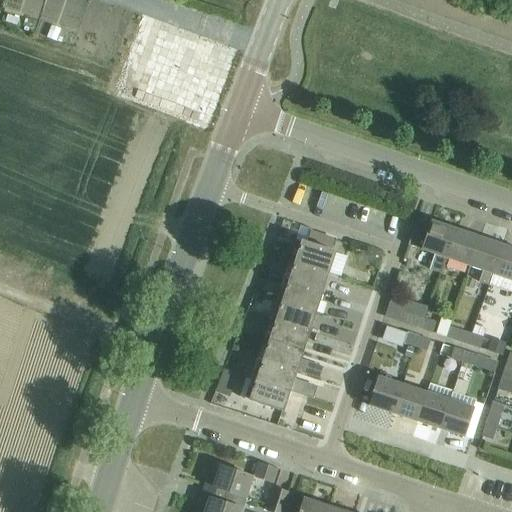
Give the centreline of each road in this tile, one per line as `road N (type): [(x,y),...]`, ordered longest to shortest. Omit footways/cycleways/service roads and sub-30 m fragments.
road 1 (residential): [(326,459),(397,250),(211,183)]
road 2 (residential): [(511,203),(241,108)]
road 3 (tertiary): [(134,398),(211,183)]
road 4 (residential): [(326,459),(134,398)]
road 5 (track): [(263,50),(120,0)]
